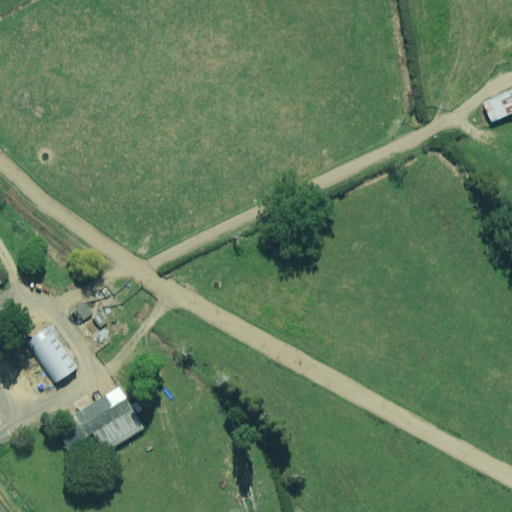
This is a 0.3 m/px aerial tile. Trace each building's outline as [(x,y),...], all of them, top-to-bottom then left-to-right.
[(511,113),(511,91),(482,104),(490,123),(511,113)] [(90,315),(82,304),(74,310),(82,322),(90,315)] [(108,310),(94,319),(100,328),(114,320),(108,310)] [(77,369),(51,327),(31,339),(58,381),(77,369)] [(135,412),(118,387),(76,416),(81,423),(89,435),(92,433),(106,454),(144,428),(133,413),(135,412)] [(73,418),(56,429),(70,452),(87,441),(73,418)]
